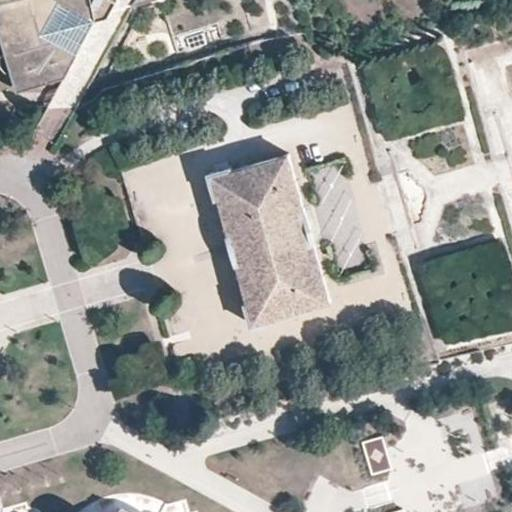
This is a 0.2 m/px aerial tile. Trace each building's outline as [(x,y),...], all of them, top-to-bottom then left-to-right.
[(18,47),(3,0),(0,4),(0,26),(7,50),(18,47)] [(3,0),(18,47),(7,50),(0,52),(0,61),(0,62),(7,69),(15,74),(23,79),(29,80),(36,81),(44,81),(46,81),(65,76),(102,10),(110,14),(117,0),(135,0),(134,3),(144,0),(3,0)] [(18,89),(44,81),(36,81),(29,80),(23,79),(15,74),(18,89)] [(289,153),(209,174),(252,322),(331,300),(289,153)] [(371,263),(343,162),(310,171),(337,272),(371,263)] [(194,354),(179,358),(185,378),(200,374),(194,354)] [(383,438),(363,442),(370,477),(390,472),(383,438)]
